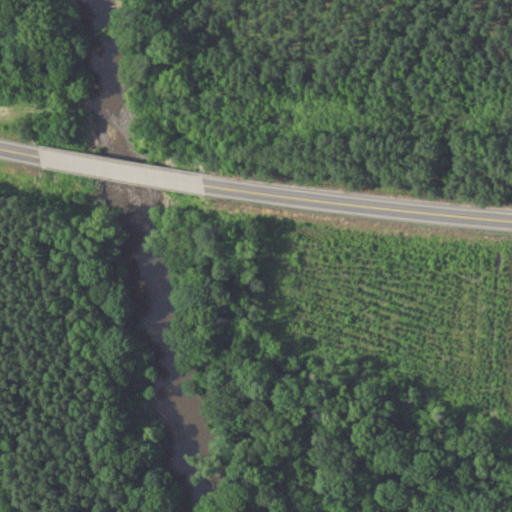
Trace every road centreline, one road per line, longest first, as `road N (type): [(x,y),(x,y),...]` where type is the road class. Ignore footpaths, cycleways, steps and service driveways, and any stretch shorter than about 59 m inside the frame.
road 1 (secondary): [(511,216),(229,185)]
road 2 (secondary): [(229,185),(20,151)]
